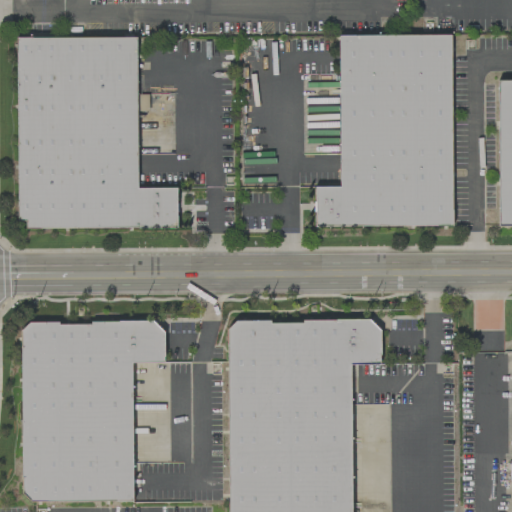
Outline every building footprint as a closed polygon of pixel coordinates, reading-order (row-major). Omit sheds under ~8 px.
[(338,36),(339,187),(314,187),(314,227),(452,226),(450,35),(338,36)] [(176,228),(176,188),(137,189),(136,37),(16,38),(17,222),(25,222),(25,229),(176,228)] [(511,225),(511,80),(497,81),(497,225),(511,225)] [(351,511),(350,365),(380,365),(379,331),(368,320),(302,320),(300,323),(270,323),(268,321),(235,321),(226,330),(227,511),(351,511)] [(21,336),(22,477),(32,492),(127,492),(126,373),(157,372),(157,348),(147,336),(21,336)]
